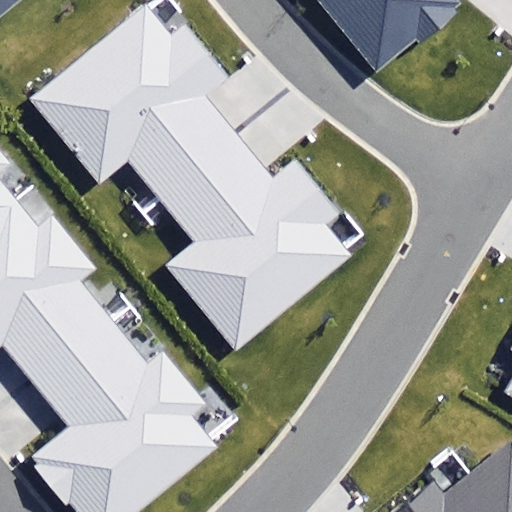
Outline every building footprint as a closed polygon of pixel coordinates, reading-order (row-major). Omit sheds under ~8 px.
[(0,0),(0,15),(19,0),(0,0)] [(320,0),(379,70),(418,39),(422,44),(461,11),(457,6),(463,2),(461,0),(320,0)] [(163,196),(236,134),(203,96),(228,76),(183,23),(172,33),(145,1),(28,100),(99,184),(130,157),(163,196)] [(236,134),(163,196),(198,237),(165,266),(236,350),(354,250),(329,220),(342,208),(296,155),(271,176),(236,134)] [(0,215),(17,202),(0,181),(0,172),(8,166),(0,156),(0,215)] [(37,228),(17,202),(0,215),(0,344),(1,344),(31,382),(109,321),(79,282),(94,270),(51,217),(37,228)] [(145,365),(109,321),(31,382),(68,429),(30,458),(36,464),(31,468),(62,507),(67,503),(73,511),(136,511),(214,451),(189,419),(202,409),(159,354),(145,365)] [(511,511),(511,439),(442,494),(433,483),(395,511),(511,511)]
